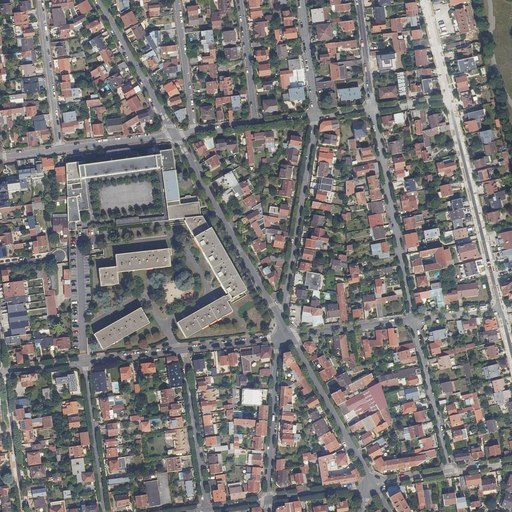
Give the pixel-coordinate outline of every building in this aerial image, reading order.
[(51,0),(53,9),(59,8),(64,8),(69,7),(66,0),(51,0)] [(74,20),(79,17),(78,15),(77,14),(71,0),(66,0),(69,7),(70,9),(74,20)] [(219,0),(221,12),(226,11),(231,11),(230,5),(229,5),(229,2),(230,1),(229,0),(219,0)] [(249,0),(251,9),(260,8),(259,5),(262,4),(262,0),(259,1),(258,0),(249,0)] [(20,4),(21,12),(26,11),(31,11),(30,1),(25,2),(25,3),(20,4)] [(78,6),(83,15),(84,15),(92,10),(87,1),(78,6)] [(1,6),(2,15),(12,13),(11,3),(5,4),(6,6),(1,6)] [(406,11),(416,10),(415,3),(405,4),(406,11)] [(159,5),(149,7),(150,12),(153,11),(154,12),(150,13),(150,17),(158,16),(158,11),(160,10),(159,5)] [(188,6),(189,16),(199,15),(198,14),(201,13),(200,9),(198,9),(197,5),(188,6)] [(262,15),(261,7),(260,8),(251,9),(252,19),(262,18),(262,15)] [(374,8),(376,22),(386,20),(384,7),(380,7),(374,8)] [(456,10),(454,11),(456,19),(458,18),(462,34),(467,32),(475,31),(469,7),(466,8),(467,12),(465,13),(464,9),(456,10)] [(59,8),(53,9),(55,26),(61,26),(64,25),(63,18),(65,18),(64,14),(62,14),(62,9),(59,10),(59,8)] [(314,22),(324,21),(322,9),(312,10),(313,10),(314,22)] [(28,24),(26,11),(21,12),(16,13),(17,23),(22,23),(22,25),(28,24)] [(221,12),(212,13),(213,20),(213,24),(212,24),(213,30),(222,29),(220,17),(227,16),(226,11),(221,12)] [(289,11),(283,12),(284,21),(285,26),(292,25),(292,20),(293,20),(292,14),(289,14),(289,11)] [(122,18),(124,22),(134,16),(132,12),(122,18)] [(76,32),(84,27),(81,23),(87,20),(84,15),(83,15),(79,17),(74,20),(75,24),(73,24),(75,28),(76,32)] [(199,15),(189,16),(190,25),(201,24),(201,23),(200,23),(199,22),(202,22),(201,18),(199,18),(199,15)] [(138,22),(134,16),(124,22),(127,27),(135,22),(136,23),(138,22)] [(159,18),(151,19),(152,26),(159,25),(159,23),(169,22),(169,19),(171,18),(170,16),(159,18)] [(397,33),(402,32),(401,23),(418,21),(417,16),(407,18),(398,19),(396,19),(396,20),(397,33)] [(91,23),(90,24),(94,33),(101,29),(97,20),(91,23)] [(268,27),(268,21),(267,21),(255,23),(256,29),(256,32),(255,32),(256,38),(266,37),(265,28),(268,27)] [(354,30),(353,21),(340,22),(338,22),(338,24),(340,24),(342,23),(343,31),(354,30)] [(372,23),(373,31),(379,31),(379,30),(385,29),(384,21),(372,23)] [(326,24),(317,25),(318,35),(319,41),(332,39),(331,23),(326,24)] [(69,29),(75,28),(73,24),(64,25),(61,26),(61,29),(62,34),(67,33),(69,33),(69,29)] [(147,35),(140,24),(131,29),(138,41),(147,35)] [(28,25),(21,26),(22,36),(35,35),(34,29),(29,30),(28,25)] [(297,37),(296,28),(286,29),(286,32),(284,32),(284,36),(287,36),(287,38),(297,37)] [(205,31),(206,44),(210,44),(215,43),(213,30),(205,31)] [(421,38),(420,30),(412,31),(413,39),(421,38)] [(475,43),(479,42),(477,30),(475,31),(467,32),(470,43),(471,42),(471,44),(475,44),(475,43)] [(225,43),(226,46),(236,44),(235,31),(224,32),(225,43)] [(405,52),(406,52),(405,40),(403,40),(402,34),(408,34),(407,31),(402,32),(397,33),(400,53),(405,52)] [(152,32),(150,34),(150,35),(146,37),(151,46),(148,47),(149,48),(144,50),(147,55),(158,48),(159,48),(158,43),(162,43),(161,37),(159,38),(158,32),(152,32)] [(394,54),(400,53),(397,33),(393,33),(372,36),(372,37),(373,37),(383,37),(387,37),(387,36),(391,36),(391,35),(392,35),(393,42),(394,42),(394,45),(395,51),(394,52),(394,54)] [(93,40),(100,52),(107,48),(107,47),(107,46),(106,44),(105,44),(103,40),(104,39),(102,35),(93,40)] [(21,38),(23,52),(34,51),(32,37),(21,38)] [(447,45),(448,49),(457,47),(466,45),(465,41),(447,45)] [(67,55),(65,42),(52,43),(52,47),(57,47),(58,56),(67,55)] [(337,54),(336,47),(335,43),(326,44),(327,49),(331,48),(332,54),(337,54)] [(464,58),(473,56),(470,44),(466,45),(457,47),(458,51),(461,51),(463,51),(464,58)] [(287,57),(285,45),(282,45),(280,45),(277,46),(278,58),(287,57)] [(164,57),(168,57),(168,52),(176,51),(176,46),(161,48),(162,52),(162,58),(164,57)] [(99,52),(106,63),(115,58),(112,54),(108,47),(107,48),(100,52),(99,52)] [(158,48),(147,55),(149,59),(148,60),(153,68),(158,64),(158,63),(160,62),(156,56),(162,52),(161,48),(159,48),(158,48)] [(236,48),(225,49),(227,60),(238,58),(236,48)] [(268,50),(256,52),(257,61),(266,59),(266,56),(269,56),(268,50)] [(427,65),(426,50),(415,51),(416,66),(427,65)] [(4,54),(5,64),(7,63),(8,63),(8,59),(14,58),(14,57),(18,56),(18,55),(22,55),(23,57),(26,57),(32,56),(32,60),(32,62),(36,61),(35,51),(34,51),(23,52),(4,54)] [(380,61),(406,58),(405,52),(400,53),(394,54),(390,54),(379,56),(380,61)] [(321,65),(330,64),(329,55),(320,56),(321,65)] [(211,56),(203,57),(204,62),(209,62),(210,64),(214,63),(213,59),(217,59),(216,56),(211,56)] [(457,60),(460,72),(475,68),(473,56),(464,58),(457,60)] [(178,66),(177,61),(173,62),(173,63),(165,64),(164,57),(162,58),(162,61),(164,64),(164,68),(177,66),(178,66)] [(70,73),(69,59),(59,60),(61,74),(70,73)] [(299,60),(297,60),(289,61),(290,71),(301,69),(299,60)] [(269,61),(260,63),(260,66),(259,66),(260,72),(261,71),(262,76),(270,75),(269,61)] [(340,80),(347,79),(346,67),(357,65),(357,64),(356,61),(354,61),(347,62),(341,62),(338,63),(340,80)] [(128,67),(125,62),(118,66),(122,71),(128,67)] [(23,76),(23,77),(36,76),(35,71),(35,68),(34,63),(22,65),(22,67),(23,76)] [(331,81),(334,81),(340,80),(338,63),(334,63),(333,63),(334,76),(326,77),(327,82),(331,81)] [(215,64),(200,66),(200,71),(210,70),(212,79),(217,79),(216,73),(217,73),(217,71),(216,71),(215,64)] [(376,66),(378,76),(386,75),(385,70),(386,70),(387,72),(397,71),(396,64),(376,66)] [(91,72),(92,77),(98,73),(98,72),(98,71),(99,73),(103,79),(108,76),(102,65),(91,72)] [(165,69),(164,68),(161,70),(156,72),(158,75),(165,72),(165,74),(177,72),(178,72),(181,71),(181,65),(178,66),(177,66),(177,67),(165,69)] [(281,80),(282,90),(289,89),(291,89),(290,77),(287,77),(286,66),(282,66),(282,68),(279,68),(281,80)] [(122,78),(119,72),(110,78),(117,90),(124,85),(122,82),(121,79),(122,78)] [(407,75),(406,72),(405,72),(397,73),(401,100),(403,100),(403,95),(406,94),(409,94),(407,75)] [(62,90),(71,89),(69,75),(63,76),(63,82),(61,83),(62,90)] [(221,98),(226,97),(226,95),(233,94),(231,78),(225,78),(225,76),(222,77),(220,77),(221,89),(224,88),(225,94),(221,94),(221,98)] [(457,88),(458,92),(468,89),(466,80),(467,80),(467,77),(465,78),(465,76),(464,76),(455,78),(457,88)] [(24,79),(26,93),(39,92),(37,77),(36,77),(24,79)] [(218,92),(217,81),(208,82),(207,82),(209,94),(218,92)] [(174,95),(180,94),(175,86),(174,86),(172,83),(165,87),(171,97),(174,95)] [(264,83),(263,83),(264,91),(265,91),(273,90),(272,83),(264,84),(264,83)] [(423,91),(422,86),(420,86),(416,86),(415,83),(413,83),(411,83),(412,87),(411,87),(412,92),(417,92),(423,91)] [(135,93),(136,94),(141,91),(138,86),(133,89),(131,85),(122,90),(127,98),(135,93)] [(90,92),(92,100),(100,99),(99,98),(95,86),(93,86),(93,92),(90,92)] [(304,98),(303,87),(291,89),(289,89),(290,100),(304,98)] [(397,97),(396,87),(380,89),(381,99),(397,97)] [(81,90),(81,88),(75,88),(71,89),(62,90),(63,97),(72,96),(72,93),(77,93),(77,91),(81,90)] [(349,89),(351,99),(360,98),(359,88),(349,89)] [(341,100),(351,99),(349,89),(339,90),(340,94),(341,94),(341,100)] [(460,95),(463,108),(465,107),(471,106),(474,105),(474,103),(472,94),(471,92),(467,93),(461,95),(460,95)] [(27,107),(26,105),(26,104),(24,104),(24,102),(18,103),(18,98),(22,98),(22,94),(9,95),(10,102),(10,103),(11,109),(23,107),(27,107)] [(171,97),(169,98),(172,105),(182,102),(180,97),(175,98),(174,95),(171,97)] [(231,102),(232,108),(241,107),(240,95),(239,95),(231,97),(231,102)] [(127,102),(129,107),(139,102),(136,97),(127,102)] [(265,112),(278,110),(277,101),(263,102),(265,112)] [(141,106),(139,102),(129,107),(132,112),(136,109),(137,110),(138,110),(138,108),(141,106)] [(30,107),(27,107),(28,117),(29,117),(30,117),(36,116),(35,106),(32,106),(30,107)] [(11,109),(13,121),(17,121),(16,117),(24,116),(24,110),(23,107),(11,109)] [(213,107),(201,108),(203,120),(214,119),(213,107)] [(7,124),(8,128),(13,127),(13,121),(11,109),(7,110),(5,110),(7,124)] [(184,110),(184,109),(179,110),(178,111),(175,112),(180,121),(184,118),(183,115),(183,112),(184,112),(184,110)] [(478,129),(481,128),(478,119),(485,117),(483,109),(464,114),(466,121),(463,122),(465,128),(467,128),(468,132),(478,129)] [(73,121),(76,121),(75,112),(63,113),(64,123),(73,121)] [(138,116),(141,124),(151,121),(150,118),(148,113),(138,116)] [(407,122),(406,114),(402,115),(394,116),(395,124),(401,123),(401,120),(403,120),(403,123),(407,122)] [(429,118),(432,130),(437,128),(440,128),(445,127),(443,122),(442,122),(440,115),(429,118)] [(127,128),(139,122),(137,117),(123,124),(124,130),(124,135),(130,135),(127,128)] [(384,127),(394,125),(393,118),(391,119),(391,117),(382,119),(384,127)] [(109,132),(124,130),(123,124),(122,122),(122,118),(107,120),(109,132)] [(42,130),(48,129),(47,120),(40,121),(41,127),(41,129),(42,130)] [(74,131),(73,121),(64,123),(62,123),(63,133),(74,131)] [(321,125),(320,132),(332,131),(333,131),(336,130),(336,137),(337,137),(340,137),(338,121),(323,123),(321,125)] [(363,123),(353,124),(355,139),(365,138),(366,136),(365,125),(363,123)] [(104,134),(103,125),(93,126),(95,135),(104,134)] [(423,137),(424,142),(424,149),(426,149),(430,148),(428,137),(438,134),(437,128),(432,130),(427,131),(422,132),(423,137)] [(28,142),(29,146),(37,145),(36,134),(39,133),(39,135),(41,134),(41,139),(43,138),(43,140),(43,139),(44,141),(47,140),(47,139),(49,139),(48,129),(42,130),(40,130),(27,132),(27,137),(28,142)] [(490,129),(477,132),(478,137),(480,137),(482,144),(493,141),(490,129)] [(250,166),(255,165),(252,142),(251,136),(250,132),(246,132),(250,166)] [(265,140),(266,144),(274,143),(273,133),(264,134),(265,140)] [(257,141),(265,140),(264,134),(251,136),(252,142),(255,141),(256,142),(257,142),(257,141)] [(336,137),(325,135),(324,138),(326,139),(325,145),(336,147),(337,137),(336,137)] [(288,149),(291,149),(292,146),(301,147),(302,142),(299,141),(300,139),(292,137),(290,145),(283,144),(283,148),(288,149)] [(221,148),(227,147),(226,141),(226,140),(215,141),(216,150),(221,149),(221,148)] [(233,154),(239,154),(237,141),(233,142),(233,140),(226,141),(227,147),(228,152),(233,151),(233,154)] [(348,141),(349,151),(356,150),(355,140),(348,141)] [(392,150),(393,155),(402,154),(400,141),(389,143),(390,150),(392,150)] [(485,156),(488,155),(497,153),(494,141),(493,141),(482,144),(485,156)] [(206,157),(210,155),(202,142),(195,146),(200,155),(203,153),(206,157)] [(414,146),(416,153),(417,152),(421,151),(421,150),(424,149),(424,142),(417,144),(418,145),(414,146)] [(369,149),(369,147),(361,149),(362,154),(362,156),(361,156),(362,157),(361,157),(362,161),(371,160),(371,155),(370,155),(370,154),(370,149),(369,149)] [(318,163),(321,163),(329,165),(332,165),(333,155),(328,154),(329,149),(321,148),(318,163)] [(291,149),(288,149),(287,153),(290,154),(289,157),(288,157),(288,162),(297,164),(298,155),(296,155),(296,153),(297,153),(298,151),(291,149)] [(424,163),(433,161),(432,157),(428,158),(427,152),(426,149),(424,149),(421,150),(421,151),(423,157),(424,163)] [(213,216),(210,211),(200,212),(198,197),(181,199),(181,201),(182,205),(180,206),(180,202),(173,151),(160,153),(160,156),(137,160),(135,152),(131,153),(130,152),(129,151),(128,150),(127,151),(126,151),(125,152),(125,153),(126,156),(124,157),(125,161),(115,162),(114,158),(113,158),(112,154),(112,153),(110,153),(109,153),(108,153),(107,154),(107,155),(107,156),(102,157),(103,164),(79,167),(79,163),(66,165),(66,167),(67,182),(67,186),(68,197),(68,200),(68,219),(69,232),(83,230),(83,227),(77,227),(76,222),(80,222),(79,212),(80,212),(79,207),(88,206),(86,189),(82,189),(72,191),(72,185),(81,184),(81,180),(157,170),(162,170),(169,221),(186,219),(203,217),(213,216)] [(499,162),(500,165),(505,164),(509,163),(506,151),(502,152),(505,161),(499,162)] [(221,159),(222,158),(217,155),(212,158),(206,162),(208,167),(211,165),(213,169),(223,163),(221,159)] [(485,156),(482,157),(482,158),(474,160),(476,168),(484,166),(484,164),(489,162),(488,155),(485,156)] [(47,159),(42,159),(42,165),(43,168),(47,167),(48,170),(54,170),(53,159),(48,160),(48,159),(47,160),(47,159)] [(394,160),(395,169),(402,168),(405,167),(403,159),(394,160)] [(452,164),(451,160),(443,162),(443,163),(437,164),(439,173),(445,172),(446,175),(447,175),(448,177),(451,176),(450,174),(452,174),(451,170),(455,169),(454,164),(452,164)] [(41,178),(44,177),(43,168),(42,165),(41,165),(41,162),(36,162),(37,172),(31,173),(32,179),(41,178)] [(318,170),(317,177),(327,179),(329,165),(321,163),(320,170),(318,170)] [(379,173),(377,163),(368,165),(368,166),(360,168),(353,169),(355,177),(379,173)] [(282,165),(280,179),(290,181),(293,167),(282,165)] [(57,183),(67,182),(66,167),(57,168),(58,176),(56,176),(57,183)] [(395,169),(398,182),(403,181),(402,178),(410,177),(409,173),(406,173),(406,172),(403,172),(402,168),(395,169)] [(491,168),(477,171),(477,172),(479,180),(479,181),(490,178),(488,172),(492,171),(491,168)] [(31,171),(19,173),(19,177),(19,180),(25,179),(27,190),(33,189),(32,179),(31,173),(31,171)] [(240,184),(233,171),(223,177),(230,189),(240,184)] [(379,190),(376,176),(367,178),(368,185),(367,185),(367,186),(369,186),(370,191),(379,190)] [(19,177),(7,179),(7,181),(7,182),(8,191),(21,189),(19,180),(19,177)] [(407,190),(408,194),(417,192),(414,179),(405,181),(406,185),(405,185),(406,190),(407,190)] [(249,180),(240,185),(245,195),(250,192),(248,188),(252,186),(249,180)] [(484,183),(487,195),(488,194),(494,193),(497,192),(494,180),(492,181),(484,183)] [(281,191),(280,197),(291,199),(293,183),(284,182),(282,192),(281,191)] [(450,185),(440,187),(441,192),(443,198),(451,197),(449,190),(451,190),(450,185)] [(381,201),(379,190),(370,191),(372,202),(381,201)] [(508,194),(507,190),(497,192),(494,193),(490,199),(492,210),(501,208),(500,201),(505,200),(504,195),(508,194)] [(321,201),(321,202),(323,202),(323,201),(325,201),(327,193),(317,191),(316,200),(320,200),(321,201)] [(356,194),(359,206),(366,205),(363,192),(358,194),(356,194)] [(408,194),(400,195),(403,212),(417,209),(415,197),(418,196),(417,192),(408,194)] [(257,205),(252,196),(244,200),(248,208),(252,205),(253,207),(257,205)] [(10,201),(9,200),(5,200),(6,206),(3,206),(3,203),(0,203),(0,208),(10,207),(10,201)] [(452,202),(454,211),(464,209),(461,200),(452,202)] [(381,202),(369,204),(370,211),(372,210),(373,215),(383,213),(381,202)] [(327,205),(313,203),(312,208),(325,211),(330,211),(331,206),(327,205)] [(253,209),(255,212),(262,208),(261,204),(253,209)] [(270,213),(275,214),(274,217),(279,218),(281,219),(287,220),(289,207),(286,207),(287,205),(284,205),(284,206),(281,206),(281,209),(271,207),(270,213)] [(263,235),(263,236),(267,234),(265,228),(261,230),(259,226),(265,222),(263,216),(262,208),(255,212),(247,217),(259,238),(263,235)] [(500,220),(497,212),(488,214),(490,223),(500,220)] [(381,215),(369,217),(371,229),(373,229),(383,227),(381,215)] [(279,221),(279,218),(274,217),(263,216),(265,222),(265,228),(267,234),(272,235),(272,236),(273,237),(273,236),(274,235),(289,238),(290,233),(271,230),(269,221),(278,223),(279,221)] [(312,224),(311,228),(316,229),(321,229),(321,228),(321,224),(322,224),(322,223),(323,224),(324,217),(314,216),(313,224),(312,224)] [(203,217),(186,219),(229,295),(225,297),(224,297),(177,323),(185,337),(232,311),(227,302),(232,300),(233,303),(240,299),(238,296),(245,292),(203,217)] [(62,243),(69,242),(69,232),(68,219),(53,219),(54,233),(61,233),(61,231),(64,231),(64,236),(62,237),(62,243)] [(424,222),(405,225),(406,231),(416,229),(415,225),(417,225),(417,227),(425,226),(424,222)] [(443,228),(446,241),(469,235),(468,232),(467,232),(466,230),(467,229),(466,223),(443,228)] [(40,225),(35,226),(36,229),(38,241),(38,247),(50,245),(49,239),(46,240),(46,237),(42,237),(40,225)] [(385,239),(383,227),(373,229),(375,241),(385,239)] [(424,232),(426,245),(441,242),(446,241),(443,228),(438,229),(424,232)] [(325,231),(316,230),(314,241),(328,243),(329,237),(324,236),(325,231)] [(511,231),(497,235),(499,246),(501,252),(511,249),(511,231)] [(3,246),(13,245),(11,233),(0,234),(1,240),(2,240),(3,246)] [(267,237),(268,243),(271,243),(275,243),(274,247),(283,249),(285,238),(273,236),(273,237),(272,236),(272,235),(267,234),(267,237)] [(416,234),(405,236),(407,249),(408,249),(418,247),(416,234)] [(262,244),(259,239),(251,243),(257,253),(268,247),(265,242),(262,244)] [(314,241),(307,240),(305,248),(314,250),(315,244),(316,245),(317,241),(314,241)] [(426,245),(427,251),(443,248),(441,242),(426,245)] [(383,259),(389,257),(386,243),(371,246),(373,256),(379,255),(380,259),(383,259)] [(461,262),(476,258),(472,245),(458,248),(461,262)] [(425,273),(440,270),(447,269),(446,263),(443,252),(443,248),(427,251),(419,253),(420,257),(435,254),(436,261),(435,261),(435,263),(436,262),(437,265),(424,268),(425,273)] [(511,249),(501,252),(502,257),(505,256),(506,259),(508,259),(509,263),(511,262),(511,249)] [(118,271),(171,265),(169,250),(116,256),(117,267),(99,269),(101,285),(119,283),(118,271)] [(313,251),(305,250),(303,260),(314,261),(315,255),(313,254),(313,251)] [(423,274),(423,272),(421,260),(416,261),(416,262),(412,263),(414,274),(415,275),(417,275),(423,274)] [(446,263),(447,269),(454,267),(457,267),(455,260),(451,261),(446,263)] [(339,271),(340,262),(333,261),(332,270),(339,271)] [(478,275),(475,262),(463,265),(467,278),(478,275)] [(301,268),(300,272),(302,272),(310,273),(311,265),(302,263),(301,268)] [(351,276),(357,275),(359,274),(357,264),(349,265),(351,276)] [(10,281),(10,283),(13,283),(12,276),(8,276),(8,275),(11,275),(10,273),(12,272),(12,268),(1,270),(3,282),(10,281)] [(33,277),(33,280),(37,280),(43,279),(42,270),(35,272),(36,277),(33,277)] [(274,283),(280,280),(275,272),(267,277),(271,283),(274,282),(274,283)] [(423,274),(417,275),(418,279),(417,279),(417,280),(417,282),(417,283),(418,284),(419,288),(428,286),(425,273),(423,274)] [(349,285),(358,283),(357,275),(351,276),(352,279),(348,280),(349,285)] [(511,282),(500,285),(503,298),(509,296),(509,299),(511,297),(511,282)] [(456,287),(457,292),(458,299),(462,299),(462,298),(478,295),(477,292),(478,292),(478,290),(477,290),(476,284),(456,287)] [(342,324),(348,323),(343,285),(337,285),(342,324)] [(43,313),(44,317),(47,316),(48,316),(45,297),(45,296),(45,292),(44,290),(44,286),(38,286),(38,287),(38,292),(39,293),(41,293),(42,300),(41,300),(42,308),(41,309),(41,310),(40,310),(40,311),(40,312),(41,312),(43,313)] [(414,295),(417,307),(422,306),(421,300),(437,297),(443,296),(443,289),(432,291),(414,295)] [(298,295),(298,299),(307,300),(307,299),(306,299),(307,292),(298,290),(298,295)] [(321,301),(320,293),(315,292),(313,299),(321,301)] [(443,296),(443,297),(445,305),(449,305),(449,302),(453,301),(458,301),(458,299),(457,292),(452,292),(452,296),(448,296),(448,295),(443,296)] [(379,319),(385,318),(384,316),(383,316),(381,304),(397,300),(397,298),(400,298),(402,298),(402,299),(404,298),(403,295),(396,296),(381,299),(377,300),(376,300),(377,308),(379,319)] [(370,308),(377,308),(376,300),(376,299),(376,298),(375,296),(363,297),(365,310),(370,310),(370,308)] [(437,297),(438,311),(445,310),(445,305),(443,297),(437,297)] [(311,308),(323,310),(322,307),(320,307),(320,302),(313,300),(311,308)] [(326,307),(328,319),(341,317),(339,305),(334,306),(326,307)] [(352,307),(352,308),(352,312),(353,312),(354,318),(363,317),(362,307),(358,308),(357,306),(352,307)] [(314,327),(325,326),(323,310),(311,308),(304,307),(303,315),(302,323),(313,324),(314,327)] [(149,322),(141,309),(95,335),(102,349),(149,322)] [(51,322),(52,330),(56,329),(55,322),(54,322),(54,318),(59,317),(58,315),(57,315),(50,316),(51,322)] [(471,320),(462,321),(463,331),(477,329),(476,326),(476,319),(473,319),(474,323),(472,324),(471,320)] [(487,331),(488,332),(497,329),(494,320),(485,322),(486,325),(484,326),(485,331),(487,331)] [(26,335),(30,335),(28,324),(18,325),(20,336),(26,335)] [(432,333),(434,341),(435,341),(440,340),(444,339),(442,330),(432,333)] [(380,331),(376,332),(377,340),(373,341),(369,342),(371,354),(374,353),(373,348),(383,347),(382,339),(381,331),(380,331)] [(495,331),(486,333),(489,343),(498,341),(495,331)] [(54,346),(53,338),(47,339),(47,336),(41,336),(41,333),(34,334),(35,343),(41,343),(42,348),(54,346)] [(57,336),(53,336),(53,338),(54,346),(58,345),(59,349),(70,348),(69,338),(65,338),(64,333),(57,334),(57,336)] [(340,336),(341,348),(342,359),(349,363),(349,358),(346,335),(340,336)] [(317,342),(317,339),(312,340),(312,342),(305,343),(303,346),(308,354),(317,349),(314,344),(315,344),(315,342),(317,342)] [(408,351),(415,349),(413,344),(399,347),(398,339),(395,339),(396,347),(396,348),(396,352),(397,354),(398,353),(408,351)] [(369,342),(368,340),(363,341),(366,358),(371,358),(371,354),(369,342)] [(440,340),(435,341),(435,344),(430,345),(432,355),(440,354),(439,347),(442,347),(440,340)] [(33,353),(34,353),(33,345),(31,345),(31,344),(28,344),(28,343),(23,344),(24,346),(23,346),(24,354),(30,354),(33,353)] [(243,375),(250,376),(248,361),(261,359),(261,350),(261,346),(252,347),(253,353),(241,354),(243,375)] [(261,350),(261,359),(271,358),(271,350),(267,346),(261,346),(261,350)] [(485,348),(487,358),(498,355),(499,355),(497,348),(496,349),(496,346),(485,348)] [(24,364),(22,349),(14,350),(15,354),(17,353),(18,364),(24,364)] [(227,351),(224,351),(225,356),(226,357),(219,358),(221,368),(222,368),(222,366),(228,366),(227,357),(228,357),(228,355),(227,351)] [(410,358),(408,351),(398,353),(397,354),(395,354),(393,354),(395,363),(400,362),(401,365),(418,361),(417,356),(410,358)] [(295,379),(297,383),(304,379),(290,353),(283,355),(282,369),(287,368),(287,366),(290,366),(294,372),(292,373),(294,376),(296,375),(297,378),(295,379)] [(228,357),(229,366),(237,365),(235,354),(228,355),(228,357)] [(349,358),(349,363),(353,364),(356,366),(357,366),(356,364),(355,354),(351,355),(351,359),(349,358)] [(327,361),(324,356),(318,359),(324,370),(319,373),(323,381),(337,374),(329,360),(327,361)] [(444,357),(437,359),(439,364),(440,363),(440,365),(439,366),(440,371),(451,368),(448,356),(444,357)] [(167,358),(171,389),(173,389),(182,388),(178,360),(175,357),(167,358)] [(204,360),(194,362),(195,371),(199,370),(200,371),(201,371),(201,370),(205,369),(204,360)] [(156,373),(155,364),(150,365),(150,364),(141,365),(142,374),(143,374),(144,376),(152,375),(152,374),(156,373)] [(464,367),(467,379),(472,378),(470,368),(469,364),(452,368),(453,370),(462,368),(462,367),(464,367)] [(497,365),(487,368),(490,379),(500,377),(499,374),(500,374),(498,369),(497,365)] [(132,379),(131,375),(131,372),(130,368),(120,369),(121,380),(121,381),(132,379)] [(421,373),(420,369),(418,370),(417,368),(409,370),(409,371),(393,375),(377,379),(378,381),(379,381),(379,384),(390,381),(421,373)] [(105,373),(92,374),(94,383),(108,381),(107,380),(106,380),(106,379),(105,379),(105,373)] [(352,385),(345,373),(336,378),(342,389),(352,385)] [(36,380),(37,380),(37,374),(21,376),(21,382),(23,382),(24,387),(31,386),(31,382),(36,381),(36,380)] [(77,392),(75,374),(68,374),(68,376),(65,377),(65,375),(62,375),(62,377),(56,378),(57,385),(68,384),(69,393),(77,392)] [(376,385),(371,374),(352,385),(342,389),(341,390),(331,395),(337,406),(339,405),(345,402),(346,402),(343,396),(347,394),(346,393),(351,391),(352,393),(357,390),(358,392),(359,394),(362,393),(376,385)] [(417,375),(407,378),(408,381),(405,382),(406,387),(419,384),(417,375)] [(246,376),(238,376),(238,387),(239,387),(239,383),(240,383),(240,389),(245,389),(246,376)] [(197,379),(199,388),(199,392),(214,389),(214,387),(211,387),(210,377),(197,379)] [(294,385),(295,389),(298,388),(297,385),(301,385),(304,390),(303,390),(303,391),(302,391),(303,393),(301,393),(303,397),(312,392),(304,379),(297,383),(294,385)] [(492,382),(495,394),(501,392),(505,392),(503,387),(503,384),(504,384),(503,379),(492,382)] [(94,383),(95,392),(107,391),(106,383),(108,383),(108,381),(94,383)] [(453,392),(450,383),(441,385),(443,394),(445,394),(447,400),(463,396),(462,394),(454,396),(454,394),(452,395),(451,392),(453,392)] [(379,384),(376,385),(362,393),(363,393),(345,403),(351,412),(354,410),(368,403),(374,414),(369,417),(370,417),(374,425),(366,429),(367,433),(369,432),(372,430),(381,425),(375,414),(380,412),(386,422),(391,420),(388,411),(386,404),(383,396),(379,384)] [(291,389),(291,387),(288,388),(281,388),(281,396),(287,396),(291,396),(292,391),(293,391),(293,389),(291,389)] [(417,388),(404,391),(408,404),(414,403),(420,401),(417,388)] [(51,402),(49,389),(42,390),(44,403),(51,402)] [(160,400),(161,405),(173,403),(172,394),(173,394),(173,389),(171,389),(167,390),(161,391),(162,400),(160,400)] [(503,399),(511,396),(511,389),(505,392),(501,392),(503,399)] [(200,394),(201,403),(209,402),(207,393),(200,394)] [(474,411),(480,410),(477,398),(476,394),(463,396),(463,399),(472,397),(475,409),(474,409),(470,410),(466,411),(467,413),(474,411)] [(492,396),(483,398),(485,407),(494,405),(492,396)] [(113,398),(113,397),(101,399),(104,421),(114,420),(113,415),(117,415),(117,416),(123,415),(122,410),(124,410),(123,405),(114,406),(114,402),(115,402),(114,398),(113,398)] [(291,406),(291,401),(291,398),(287,397),(287,399),(281,399),(280,409),(283,408),(282,413),(290,414),(290,409),(292,409),(293,406),(291,406)] [(319,404),(315,397),(305,402),(309,409),(319,404)] [(31,406),(30,401),(28,402),(28,399),(15,401),(16,408),(31,406)] [(224,407),(225,412),(227,412),(233,411),(233,405),(233,399),(230,399),(228,400),(229,406),(224,407)] [(399,401),(386,404),(388,411),(398,408),(400,407),(399,406),(400,406),(399,401)] [(209,402),(201,403),(203,415),(211,414),(210,411),(212,411),(212,408),(217,407),(217,402),(211,403),(209,404),(209,402)] [(351,412),(345,403),(345,402),(339,405),(344,415),(351,412)] [(511,402),(503,404),(504,409),(507,408),(507,410),(508,410),(509,414),(511,413),(511,402)] [(78,414),(76,403),(71,404),(70,403),(67,404),(67,406),(63,406),(64,415),(68,415),(78,414)] [(173,403),(161,405),(162,412),(170,411),(170,417),(180,416),(178,405),(176,405),(176,403),(173,403)] [(354,410),(360,422),(370,417),(369,417),(374,414),(368,403),(354,410)] [(414,414),(416,413),(416,411),(416,410),(416,408),(415,407),(414,403),(408,404),(402,406),(404,416),(414,414)] [(446,407),(449,417),(457,416),(455,409),(456,409),(456,407),(455,408),(454,405),(446,407)] [(31,419),(30,413),(24,414),(23,409),(15,410),(17,422),(21,421),(26,420),(26,419),(31,419)] [(485,419),(483,409),(481,410),(480,410),(483,422),(490,421),(489,418),(485,419)] [(483,422),(480,410),(474,411),(477,424),(483,422)] [(309,415),(314,424),(322,420),(317,411),(309,415)] [(425,415),(424,411),(416,413),(414,414),(416,423),(426,420),(425,416),(425,415)] [(375,414),(381,425),(386,422),(380,412),(375,414)] [(282,424),(285,424),(289,424),(289,422),(293,422),(293,419),(294,419),(294,417),(293,417),(293,414),(290,414),(282,413),(282,424)] [(80,428),(78,414),(68,415),(70,429),(74,429),(78,428),(80,428)] [(205,427),(212,426),(211,414),(203,415),(205,427)] [(457,416),(449,417),(452,427),(461,425),(458,415),(457,416)] [(53,427),(51,417),(26,420),(21,421),(22,432),(23,431),(32,430),(31,423),(43,421),(44,429),(53,427)] [(360,422),(350,428),(352,433),(364,427),(366,429),(374,425),(370,417),(360,422)] [(169,429),(169,431),(173,431),(172,429),(183,428),(181,418),(171,420),(171,422),(172,428),(170,429),(169,429)] [(395,419),(391,420),(393,425),(395,431),(402,430),(399,421),(396,422),(395,419)] [(234,435),(236,435),(236,429),(236,426),(254,427),(254,425),(256,426),(256,421),(245,421),(238,420),(233,420),(233,423),(234,435)] [(322,420),(314,424),(312,425),(320,438),(322,437),(329,433),(322,420)] [(393,425),(391,420),(386,422),(381,425),(372,430),(373,431),(373,432),(374,432),(375,434),(393,425)] [(494,420),(490,421),(483,422),(485,431),(486,434),(497,432),(494,420)] [(256,435),(253,434),(253,436),(266,437),(267,422),(258,421),(258,425),(257,425),(256,435)] [(142,424),(142,432),(150,431),(149,423),(142,424)] [(116,424),(107,426),(109,437),(118,436),(116,424)] [(212,426),(205,427),(206,436),(217,435),(216,425),(212,426)] [(412,440),(425,437),(424,431),(422,432),(421,425),(409,428),(412,440)] [(292,426),(284,426),(284,428),(283,428),(283,434),(294,435),(296,435),(296,426),(292,426)] [(90,446),(87,429),(81,430),(82,434),(76,435),(76,437),(80,436),(82,447),(82,446),(90,446)] [(169,431),(165,432),(166,438),(172,437),(173,440),(175,440),(177,450),(172,450),(173,455),(186,453),(183,429),(173,431),(169,431)] [(34,438),(32,430),(23,431),(25,443),(36,442),(35,438),(34,438)] [(372,430),(369,432),(361,437),(360,437),(361,440),(364,445),(374,440),(370,433),(373,431),(372,430)] [(452,442),(454,443),(463,440),(461,431),(453,432),(454,438),(452,439),(452,442)] [(329,433),(322,437),(323,439),(322,440),(326,447),(335,441),(332,434),(331,435),(329,433)] [(234,450),(239,450),(238,441),(242,440),(242,435),(236,435),(234,435),(234,440),(234,445),(234,450)] [(299,442),(300,435),(296,435),(294,435),(293,436),(283,436),(282,445),(293,446),(293,442),(299,442)] [(219,437),(206,439),(207,446),(220,444),(219,437)] [(256,442),(256,443),(255,450),(261,450),(262,438),(253,438),(253,440),(256,440),(256,442)] [(378,441),(372,444),(374,447),(367,451),(372,460),(373,460),(379,456),(382,454),(377,446),(384,443),(383,442),(384,441),(383,438),(378,441)] [(423,448),(414,451),(415,456),(420,454),(423,453),(433,451),(434,451),(431,438),(422,440),(423,448)] [(104,446),(105,450),(107,450),(116,449),(118,448),(118,443),(117,443),(116,443),(115,440),(105,441),(106,445),(104,446)] [(45,449),(44,441),(37,442),(36,443),(34,444),(33,444),(33,446),(32,446),(33,450),(45,449)] [(335,441),(326,447),(330,453),(331,452),(333,455),(340,451),(338,448),(339,447),(335,441)] [(84,457),(83,453),(83,451),(82,446),(82,447),(74,448),(74,450),(72,451),(72,454),(75,453),(76,458),(84,457)] [(493,447),(485,448),(487,461),(491,460),(490,457),(500,455),(499,449),(494,450),(493,447)] [(116,449),(107,450),(108,459),(118,457),(116,449)] [(328,485),(327,480),(324,461),(333,460),(332,459),(336,458),(337,466),(341,466),(341,467),(343,468),(344,468),(345,468),(346,467),(347,466),(345,455),(347,455),(344,449),(340,451),(333,455),(318,459),(319,465),(320,469),(321,479),(322,486),(328,485)] [(469,454),(469,459),(472,459),(483,458),(482,452),(480,452),(479,449),(471,450),(472,454),(469,454)] [(40,465),(39,453),(27,455),(29,466),(40,465)] [(423,453),(420,454),(420,456),(417,457),(418,462),(433,458),(432,453),(428,454),(428,453),(426,454),(426,455),(424,455),(423,453)] [(303,458),(303,462),(317,460),(316,455),(313,456),(313,455),(310,455),(310,454),(309,454),(302,455),(303,458)] [(455,456),(452,457),(453,462),(456,461),(456,462),(466,460),(466,464),(470,463),(469,459),(469,454),(462,455),(457,456),(455,456)] [(209,456),(210,466),(218,465),(221,464),(221,463),(218,463),(217,455),(209,456)] [(261,456),(252,456),(249,456),(248,465),(261,466),(261,456)] [(385,462),(384,457),(381,459),(380,458),(374,462),(379,472),(386,471),(385,462)] [(127,458),(118,459),(118,461),(109,463),(111,473),(120,472),(119,463),(120,463),(120,462),(127,461),(127,458)] [(166,460),(168,473),(169,473),(181,471),(179,458),(166,460)] [(83,474),(82,466),(84,466),(83,459),(71,460),(73,476),(77,475),(83,474)] [(279,471),(284,470),(285,460),(283,461),(282,459),(278,460),(279,461),(277,461),(276,472),(279,471)] [(218,465),(210,466),(211,475),(220,474),(220,473),(218,465)] [(45,477),(43,467),(31,469),(32,479),(45,477)] [(284,470),(279,471),(278,485),(281,487),(286,487),(286,479),(288,479),(288,477),(287,477),(287,470),(284,470)] [(353,475),(334,478),(335,484),(356,481),(359,475),(355,470),(351,472),(353,475)] [(177,482),(178,484),(192,482),(191,472),(183,473),(184,481),(180,482),(177,482)] [(94,482),(93,473),(83,474),(77,475),(77,477),(80,477),(80,481),(83,481),(83,484),(94,482)] [(305,474),(302,474),(302,473),(300,473),(300,475),(295,475),(296,485),(307,483),(305,474)] [(480,474),(465,477),(466,487),(478,485),(479,490),(478,490),(480,498),(483,497),(482,492),(481,481),(480,474)] [(107,481),(108,487),(123,485),(123,484),(130,483),(129,478),(107,481)] [(481,481),(482,492),(496,490),(495,479),(481,481)] [(158,482),(145,484),(149,508),(158,506),(158,502),(160,502),(158,482)] [(178,484),(177,484),(178,486),(181,486),(182,493),(186,492),(186,497),(195,495),(192,482),(178,484)] [(225,501),(223,482),(217,483),(218,491),(220,502),(225,501)] [(252,482),(249,482),(249,486),(244,486),(245,493),(249,492),(259,493),(259,482),(252,482)] [(229,486),(232,500),(246,498),(245,493),(242,494),(240,484),(229,486)] [(405,492),(404,486),(390,488),(387,494),(397,511),(408,511),(406,506),(404,503),(398,494),(405,492)] [(8,496),(7,492),(8,491),(7,487),(0,487),(0,492),(0,493),(0,497),(1,497),(8,496)] [(425,505),(425,509),(432,511),(435,511),(435,505),(433,505),(431,490),(423,492),(423,493),(425,505)] [(442,495),(444,506),(456,504),(455,499),(455,494),(442,495)] [(510,510),(511,504),(511,495),(506,494),(502,507),(510,510)] [(10,505),(9,501),(8,501),(8,496),(1,497),(2,511),(9,511),(11,511),(10,505)] [(118,509),(123,508),(122,506),(126,506),(130,505),(129,496),(116,498),(118,509)] [(45,508),(43,497),(34,499),(36,510),(45,508)] [(146,497),(136,498),(137,508),(148,507),(146,497)] [(455,499),(456,504),(457,511),(463,511),(463,508),(467,507),(465,497),(455,499)] [(346,502),(336,504),(336,511),(340,511),(347,511),(346,502)] [(469,507),(470,511),(472,511),(472,510),(475,510),(475,508),(480,507),(479,502),(470,504),(471,507),(469,507)] [(65,511),(64,505),(61,505),(60,503),(50,504),(51,509),(52,509),(52,510),(50,510),(50,511),(65,511)] [(285,504),(285,511),(294,511),(293,503),(285,504)]
